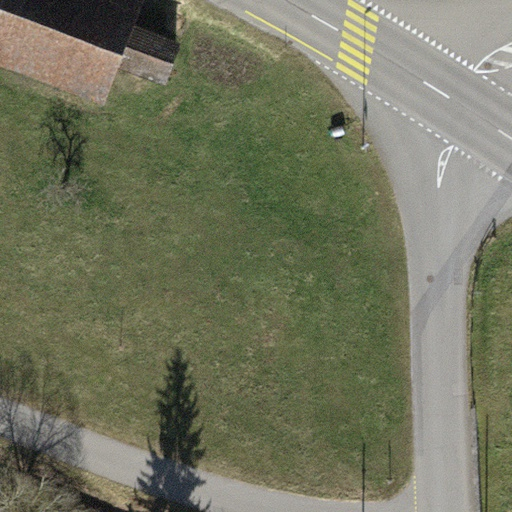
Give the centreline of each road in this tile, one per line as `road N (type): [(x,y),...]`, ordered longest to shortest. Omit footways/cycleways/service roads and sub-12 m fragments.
road 1 (residential): [(458,101),(438,194),(442,511)]
road 2 (track): [(0,412),(229,500),(294,511)]
road 3 (secondary): [(277,0),(458,101)]
